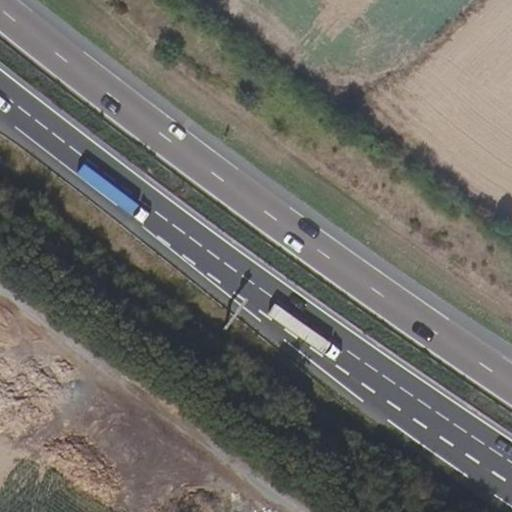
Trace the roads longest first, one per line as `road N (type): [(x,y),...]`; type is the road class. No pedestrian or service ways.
road 1 (trunk): [(0,92),(259,298),(511,471)]
road 2 (trunk): [(511,387),(272,221),(0,8)]
